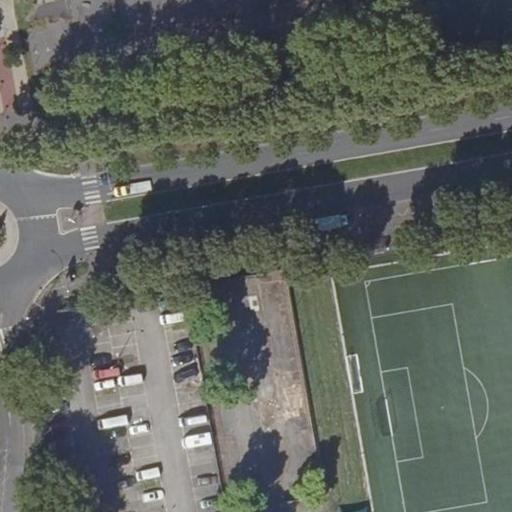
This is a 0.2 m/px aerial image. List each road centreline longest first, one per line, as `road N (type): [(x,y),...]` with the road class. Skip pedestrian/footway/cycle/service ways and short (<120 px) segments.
road 1 (primary): [(511,115),(114,184),(21,191)]
road 2 (primary): [(35,258),(90,241),(511,166)]
road 3 (residential): [(0,353),(11,449),(4,511)]
